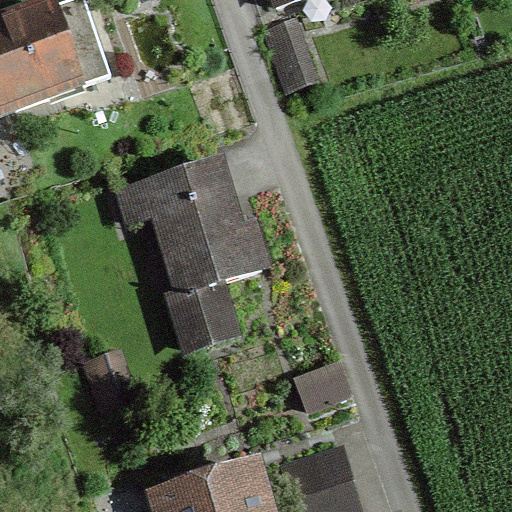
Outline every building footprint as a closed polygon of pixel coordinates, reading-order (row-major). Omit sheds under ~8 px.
[(278,0),(287,21),(325,7),(322,0),(278,0)] [(76,8),(0,33),(0,103),(11,135),(108,102),(76,8)] [(309,21),(269,31),(285,96),(325,86),(309,21)] [(246,163),(124,193),(134,232),(162,225),(194,356),(243,344),(233,301),(277,290),(246,163)] [(118,364),(78,375),(96,437),(135,426),(118,364)] [(358,511),(343,452),(167,497),(170,511),(358,511)]
